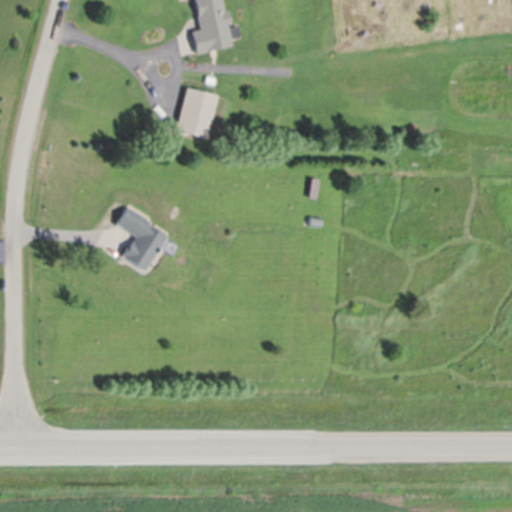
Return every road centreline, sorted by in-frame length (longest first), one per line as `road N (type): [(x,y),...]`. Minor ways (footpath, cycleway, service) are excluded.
road 1 (secondary): [(0,451),(511,450)]
road 2 (residential): [(19,451),(19,187),(62,0)]
